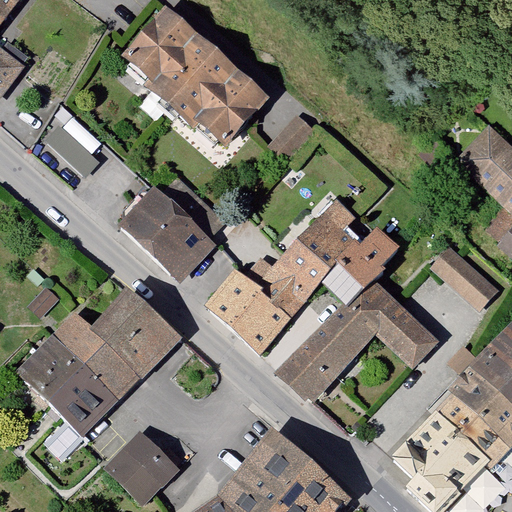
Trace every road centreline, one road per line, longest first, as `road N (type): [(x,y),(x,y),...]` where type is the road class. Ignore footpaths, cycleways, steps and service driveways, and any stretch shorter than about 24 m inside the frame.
road 1 (tertiary): [(0,157),(399,511)]
road 2 (unknown): [(366,481),(475,322)]
